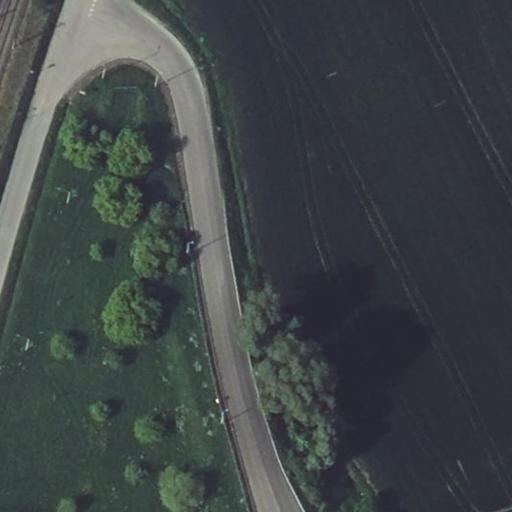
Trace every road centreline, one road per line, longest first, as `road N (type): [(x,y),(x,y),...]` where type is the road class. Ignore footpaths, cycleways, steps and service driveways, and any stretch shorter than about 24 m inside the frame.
road 1 (unclassified): [(84,0),(157,43),(185,84),(227,340),(260,468)]
road 2 (residential): [(79,0),(0,256)]
